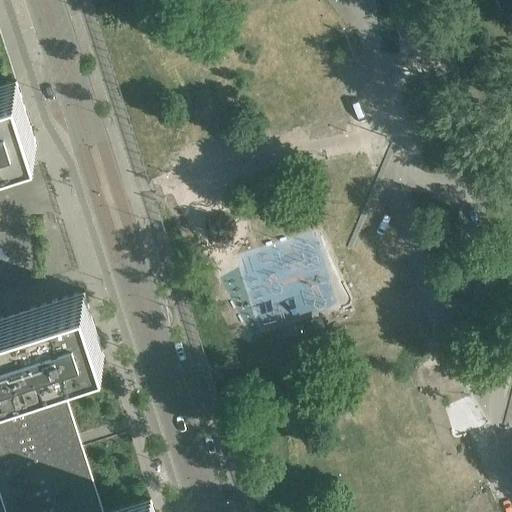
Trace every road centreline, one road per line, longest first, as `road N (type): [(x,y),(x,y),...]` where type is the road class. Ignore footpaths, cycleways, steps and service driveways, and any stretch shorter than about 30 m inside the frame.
road 1 (residential): [(219,511),(55,0)]
road 2 (residential): [(32,0),(195,511)]
